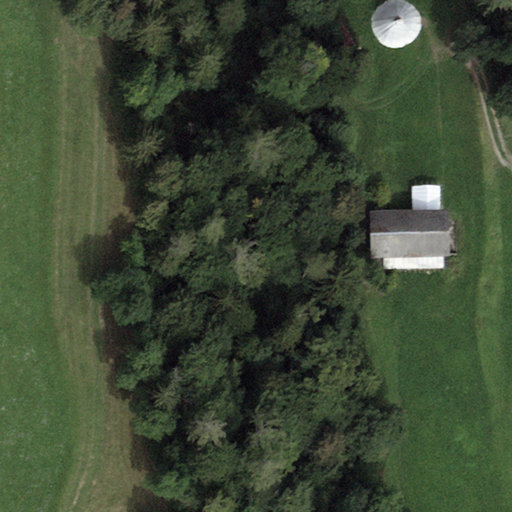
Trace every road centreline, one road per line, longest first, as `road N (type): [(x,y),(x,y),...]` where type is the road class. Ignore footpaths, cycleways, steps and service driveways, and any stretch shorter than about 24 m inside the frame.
road 1 (track): [(82,511),(109,369),(115,66),(99,0)]
road 2 (track): [(511,164),(500,158),(481,72),(458,55),(391,59),(366,47)]
